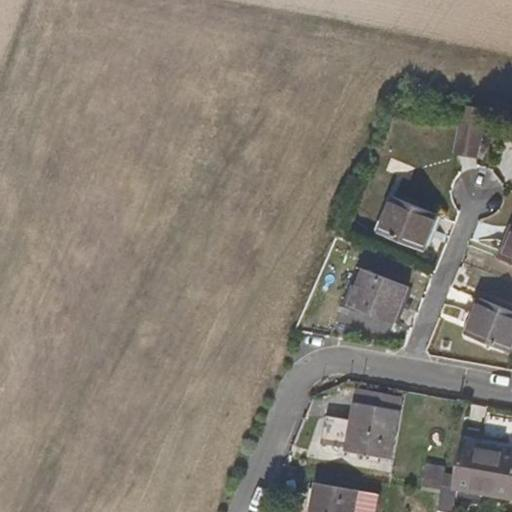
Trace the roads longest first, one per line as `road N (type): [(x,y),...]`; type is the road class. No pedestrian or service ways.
road 1 (residential): [(405,374),(346,363),(303,375),(246,511)]
road 2 (residential): [(476,195),(405,374)]
